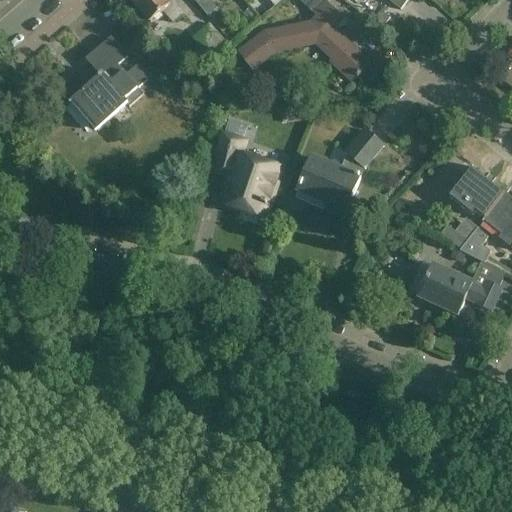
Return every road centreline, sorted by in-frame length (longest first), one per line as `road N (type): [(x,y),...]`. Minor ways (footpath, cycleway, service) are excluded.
road 1 (unclassified): [(481,394),(164,284),(0,244)]
road 2 (secondary): [(320,511),(147,458)]
road 3 (unclassified): [(511,146),(463,100),(458,68),(511,8)]
road 4 (secondary): [(147,458),(0,435)]
